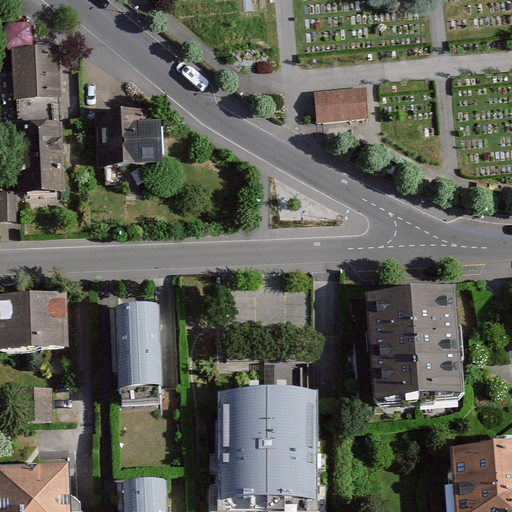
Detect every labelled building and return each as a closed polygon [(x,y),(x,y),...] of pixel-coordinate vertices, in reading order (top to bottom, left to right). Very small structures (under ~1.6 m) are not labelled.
[(13,57),(16,105),(63,102),(60,55),(13,57)] [(369,92),(316,96),(319,129),(371,126),(369,92)] [(90,122),(93,177),(157,174),(155,138),(133,139),(132,119),(90,122)] [(16,201),(17,203),(65,202),(64,135),(15,137),(16,201)] [(16,201),(0,200),(0,226),(16,226),(16,201)] [(368,295),(378,400),(470,392),(461,287),(368,295)] [(68,292),(0,294),(0,347),(69,345),(68,292)] [(163,316),(115,318),(118,417),(166,415),(163,316)] [(303,511),(305,390),(206,389),(204,511),(303,511)] [(51,391),(29,392),(30,423),(48,423),(48,409),(52,409),(51,391)] [(511,511),(511,456),(489,454),(449,463),(452,511),(511,511)] [(73,511),(71,467),(1,471),(3,511),(73,511)] [(170,511),(170,496),(121,498),(121,511),(170,511)]
